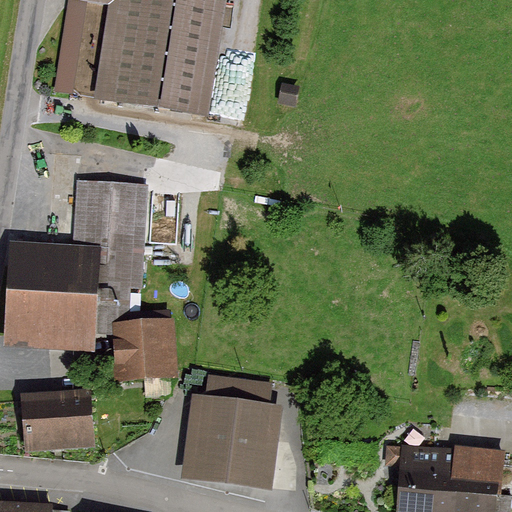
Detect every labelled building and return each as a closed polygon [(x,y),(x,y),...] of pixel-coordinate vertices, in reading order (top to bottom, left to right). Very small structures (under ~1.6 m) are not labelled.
[(207,119),(225,0),(71,0),(56,95),(207,119)] [(301,87),(282,83),(278,103),(297,107),(301,87)] [(74,267),(13,263),(8,344),(19,344),(18,337),(91,336),(94,286),(141,290),(147,186),(78,181),(74,267)] [(170,377),(166,325),(117,329),(120,380),(170,377)] [(267,405),(270,387),(209,377),(206,397),(194,395),(182,477),(269,491),(282,407),(267,405)] [(89,393),(22,397),(26,452),(93,448),(89,393)] [(499,511),(506,459),(400,447),(392,511),(499,511)] [(52,511),(53,503),(0,499),(0,511),(52,511)]
